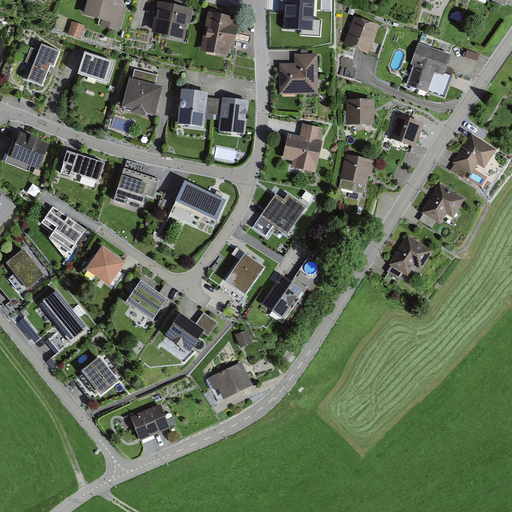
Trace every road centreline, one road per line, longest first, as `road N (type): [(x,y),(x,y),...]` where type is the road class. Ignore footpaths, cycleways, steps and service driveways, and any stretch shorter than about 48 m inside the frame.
road 1 (residential): [(511,39),(286,384),(232,427),(119,473)]
road 2 (residential): [(252,178),(128,155),(0,108)]
road 3 (residential): [(119,473),(0,310)]
road 4 (track): [(86,494),(49,407),(0,341)]
road 5 (residential): [(257,4),(263,119),(252,178)]
road 6 (residential): [(252,178),(230,227),(186,281)]
